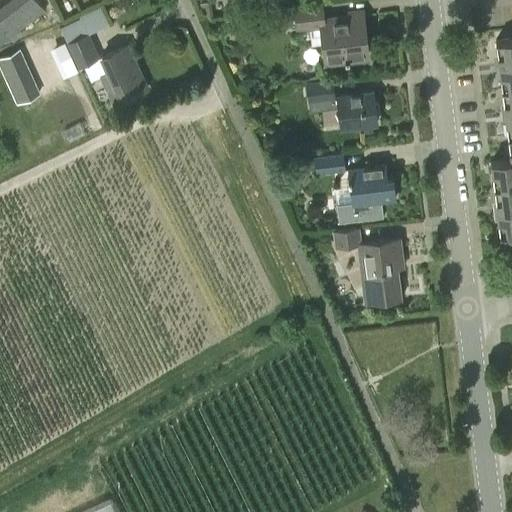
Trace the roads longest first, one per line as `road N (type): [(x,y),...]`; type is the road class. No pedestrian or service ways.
road 1 (unclassified): [(464,309),(428,4)]
road 2 (track): [(0,187),(220,81)]
road 3 (unclassified): [(490,511),(464,309)]
